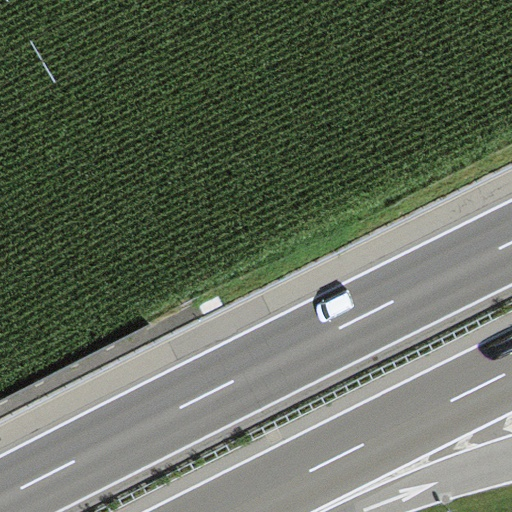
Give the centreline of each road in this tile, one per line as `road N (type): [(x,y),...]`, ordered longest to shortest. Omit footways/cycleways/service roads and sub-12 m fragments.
road 1 (motorway): [(511,242),(0,499)]
road 2 (motorway): [(230,511),(511,370)]
